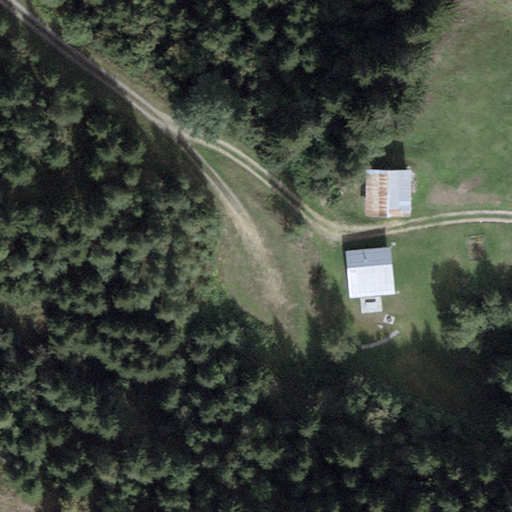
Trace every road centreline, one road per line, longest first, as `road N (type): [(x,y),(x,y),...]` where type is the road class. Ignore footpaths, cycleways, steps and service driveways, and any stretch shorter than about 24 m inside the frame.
road 1 (track): [(279,294),(243,214),(172,144),(0,8)]
road 2 (track): [(172,144),(246,164),(312,236),(377,240),(511,225)]
